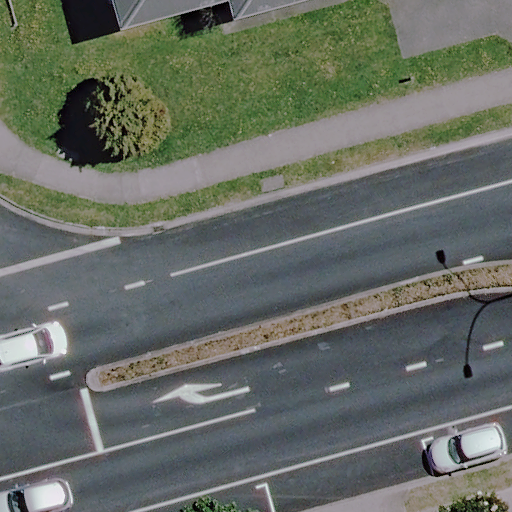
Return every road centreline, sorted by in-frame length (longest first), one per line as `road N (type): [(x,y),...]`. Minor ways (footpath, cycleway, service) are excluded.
road 1 (secondary): [(0,359),(511,223)]
road 2 (secondary): [(511,382),(21,511)]
